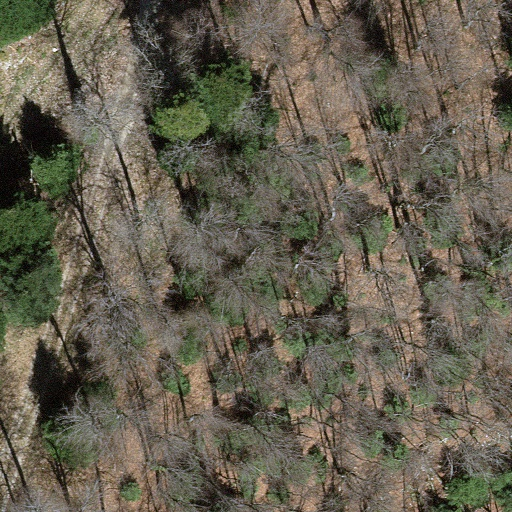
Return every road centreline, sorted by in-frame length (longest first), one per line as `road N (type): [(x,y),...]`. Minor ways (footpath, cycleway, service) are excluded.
road 1 (track): [(0,489),(46,385),(150,0)]
road 2 (track): [(0,143),(118,0)]
